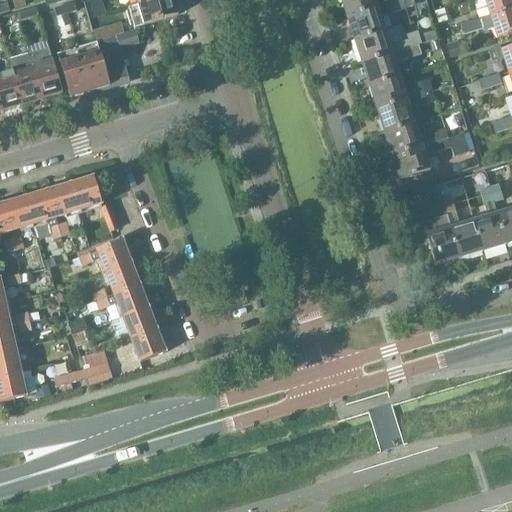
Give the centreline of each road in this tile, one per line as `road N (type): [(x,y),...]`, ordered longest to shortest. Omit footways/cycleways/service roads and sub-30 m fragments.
road 1 (residential): [(511,290),(414,309),(395,300),(296,0)]
road 2 (tertiary): [(0,486),(333,392)]
road 3 (residential): [(326,372),(235,99)]
road 4 (tertiary): [(326,372),(76,444)]
road 5 (residential): [(236,319),(198,332),(119,132)]
road 6 (tertiary): [(511,322),(326,372)]
road 7 (tertiary): [(333,392),(511,341)]
road 8 (residential): [(0,168),(119,132)]
road 9 (residential): [(119,132),(235,99)]
